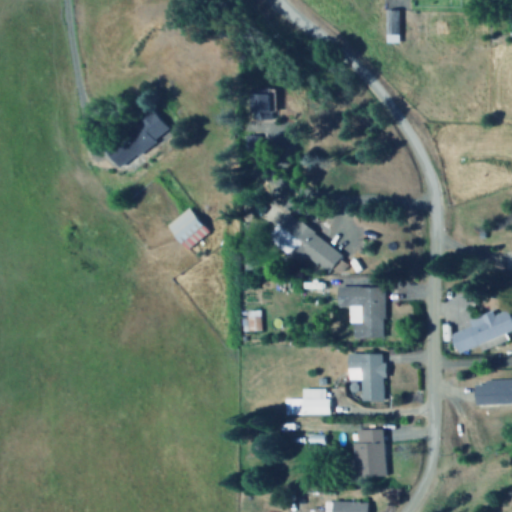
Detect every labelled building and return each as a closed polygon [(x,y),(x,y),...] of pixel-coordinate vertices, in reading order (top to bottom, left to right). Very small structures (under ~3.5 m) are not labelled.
[(269,119),(268,93),(247,93),(248,119),(269,119)] [(169,130),(157,114),(108,152),(120,167),(169,130)] [(162,224),(180,251),(205,234),(186,207),(162,224)] [(302,256),(324,273),(338,253),(283,212),(266,235),(300,260),(302,256)] [(381,338),(381,286),(332,287),(333,307),(345,307),(346,323),(349,323),(350,338),(381,338)] [(257,310),(244,311),(245,331),(257,331),(257,310)] [(468,326),(445,335),(453,353),(511,330),(511,327),(505,310),(492,315),(490,311),(466,320),(468,326)] [(381,401),(380,353),(344,354),(345,380),(358,380),(358,401),(381,401)] [(511,380),(481,381),(481,385),(469,385),(470,405),(511,403),(511,380)] [(328,414),(328,399),(323,399),(323,388),(300,389),(300,399),(283,399),(283,414),(328,414)] [(381,429),(355,430),(355,443),(350,443),(350,477),(382,476),(381,429)] [(364,511),(365,503),(322,501),(322,511),(364,511)]
